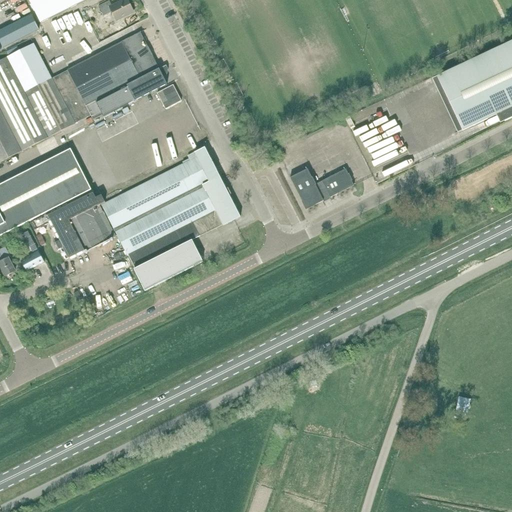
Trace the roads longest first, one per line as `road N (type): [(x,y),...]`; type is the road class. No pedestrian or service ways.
road 1 (primary): [(0,483),(511,227)]
road 2 (unclassified): [(0,509),(437,294)]
road 3 (unclassified): [(280,248),(150,0)]
road 4 (unclassified): [(32,374),(280,248)]
road 5 (unclassified): [(280,248),(511,133)]
road 6 (unclassified): [(365,511),(437,294)]
